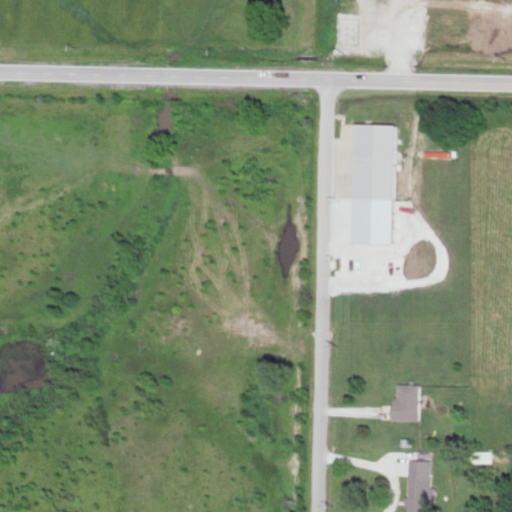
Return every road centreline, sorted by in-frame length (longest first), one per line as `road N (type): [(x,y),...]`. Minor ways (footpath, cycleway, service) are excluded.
road 1 (secondary): [(511,84),(0,71)]
road 2 (residential): [(315,511),(330,80)]
